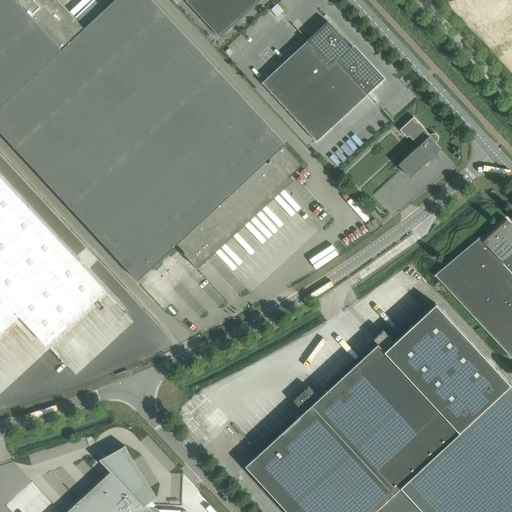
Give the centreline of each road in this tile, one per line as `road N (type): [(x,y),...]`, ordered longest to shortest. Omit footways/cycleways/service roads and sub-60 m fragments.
road 1 (unclassified): [(128,386),(358,262),(493,154)]
road 2 (unknown): [(161,0),(309,160),(341,212),(328,238),(270,283),(287,304)]
road 3 (unknown): [(179,334),(0,141)]
road 4 (unknown): [(0,171),(153,342)]
road 5 (unclassified): [(351,0),(493,154)]
road 6 (unknown): [(14,469),(119,443),(138,446),(172,471)]
road 7 (unclassified): [(239,511),(128,386)]
road 8 (unknown): [(0,402),(153,342)]
road 9 (unknown): [(205,267),(235,304),(179,334),(194,352)]
road 10 (unclassified): [(128,386),(0,427)]
road 11 (unclassified): [(511,94),(424,0)]
